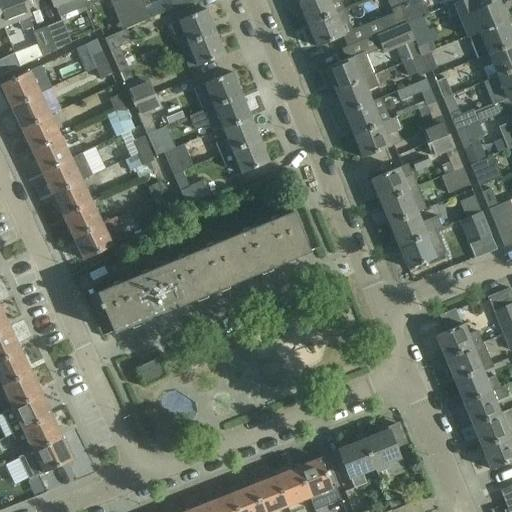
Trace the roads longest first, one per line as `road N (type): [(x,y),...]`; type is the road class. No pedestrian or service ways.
road 1 (residential): [(383,317),(254,0)]
road 2 (residential): [(140,477),(403,371)]
road 3 (residential): [(89,361),(319,267)]
road 4 (residential): [(89,361),(0,174)]
road 5 (residential): [(461,511),(403,371)]
road 6 (residential): [(383,317),(511,263)]
road 7 (residential): [(140,477),(89,361)]
